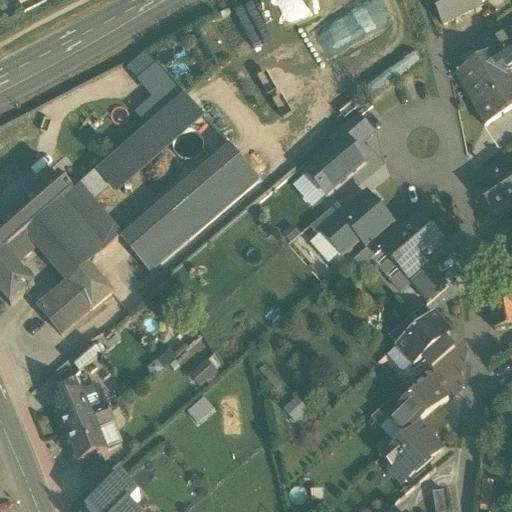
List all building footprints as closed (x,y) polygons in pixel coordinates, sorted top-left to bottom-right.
[(433,0),(445,24),(484,5),(484,4),(481,0),(433,0)] [(477,61),(496,94),(504,88),(501,83),(511,75),(511,40),(508,33),(488,46),(491,52),(477,61)] [(137,84),(156,67),(145,55),(126,72),(137,84)] [(489,99),(496,94),(477,61),(456,74),(471,101),(484,93),(489,99)] [(147,129),(183,98),(156,67),(137,84),(151,101),(135,115),(147,129)] [(511,75),(501,83),(504,88),(496,94),(489,99),(484,93),(471,101),(485,125),(511,106),(511,75)] [(147,129),(97,174),(109,188),(109,189),(118,199),(172,151),(171,149),(172,144),(174,138),(179,134),(184,132),(190,132),(193,133),(206,122),(184,97),(183,98),(147,129)] [(357,116),(329,140),(337,149),(346,141),(354,150),(372,135),(357,116)] [(187,164),(193,163),(198,159),(202,155),(203,149),(203,143),(200,138),(195,134),(193,133),(190,132),(184,132),(179,134),(174,138),(172,144),(171,149),(172,151),(173,155),(177,160),(182,163),(187,164)] [(337,149),(307,175),(326,197),(366,164),(354,150),(346,141),(337,149)] [(259,182),(230,149),(121,242),(149,276),(259,182)] [(511,167),(477,190),(492,213),(511,200),(511,167)] [(66,201),(60,207),(102,256),(121,240),(91,204),(109,189),(109,188),(97,174),(66,201)] [(312,209),(326,197),(307,175),(293,187),(312,209)] [(55,189),(20,219),(31,232),(60,207),(66,201),(55,189)] [(344,213),(321,233),(340,255),(341,256),(359,240),(367,249),(394,226),(366,194),(344,213)] [(321,233),(344,213),(337,205),(309,228),(317,237),(321,233)] [(68,286),(69,285),(90,267),(102,256),(60,207),(31,232),(26,236),(37,249),(68,286)] [(20,219),(0,236),(0,241),(9,251),(26,236),(31,232),(20,219)] [(384,251),(405,276),(424,260),(441,244),(420,220),(402,235),(384,251)] [(300,235),(292,225),(282,234),(290,244),(300,235)] [(367,249),(375,259),(384,251),(402,235),(394,226),(367,249)] [(328,265),(340,255),(321,233),(317,237),(309,243),(328,265)] [(9,251),(5,254),(17,267),(37,249),(26,236),(9,251)] [(0,258),(5,254),(9,251),(0,241),(0,258)] [(375,259),(367,249),(353,262),(361,271),(371,262),(375,259)] [(375,259),(371,262),(401,296),(413,285),(405,276),(384,251),(375,259)] [(35,288),(17,267),(5,254),(0,258),(0,296),(10,309),(35,288)] [(405,276),(413,285),(431,268),(424,260),(405,276)] [(69,285),(71,288),(92,313),(113,295),(90,267),(69,285)] [(447,286),(431,268),(413,285),(429,302),(447,286)] [(488,296),(495,332),(511,328),(511,278),(502,281),(504,293),(488,296)] [(71,288),(56,301),(77,326),(92,313),(71,288)] [(61,339),(77,326),(56,301),(41,314),(61,339)] [(397,348),(432,318),(424,309),(389,339),(397,348)] [(397,348),(413,366),(423,358),(445,338),(449,335),(433,316),(432,318),(397,348)] [(423,358),(431,368),(454,348),(445,338),(423,358)] [(69,362),(79,374),(101,355),(91,343),(69,362)] [(413,366),(397,348),(387,357),(403,375),(413,366)] [(177,361),(170,352),(157,363),(164,372),(177,361)] [(218,375),(207,362),(189,378),(201,391),(218,375)] [(63,401),(82,393),(76,380),(57,388),(63,401)] [(391,421),(406,439),(419,428),(449,402),(432,383),(406,406),(390,420),(391,421)] [(93,389),(82,393),(91,414),(102,409),(93,389)] [(53,406),(66,436),(95,424),(91,414),(82,393),(63,401),(53,406)] [(371,420),(380,430),(391,421),(390,420),(406,406),(398,397),(371,420)] [(216,413),(204,400),(186,416),(197,429),(216,413)] [(308,413),(297,400),(283,411),(295,425),(308,413)] [(91,414),(95,424),(112,417),(108,407),(102,409),(91,414)] [(419,428),(432,443),(453,425),(441,410),(419,428)] [(116,427),(112,417),(95,424),(99,434),(115,427),(116,427)] [(380,430),(395,449),(406,439),(391,421),(380,430)] [(99,434),(95,424),(66,436),(79,466),(108,454),(107,453),(99,434)] [(99,434),(107,453),(123,447),(115,427),(99,434)] [(383,459),(393,471),(398,466),(409,479),(440,452),(432,443),(419,428),(406,439),(395,449),(383,459)] [(82,473),(89,492),(109,475),(104,464),(82,473)] [(404,484),(409,479),(398,466),(393,471),(404,484)] [(87,511),(128,511),(130,510),(140,502),(122,482),(87,511)] [(432,495),(434,511),(446,511),(444,493),(432,495)]
